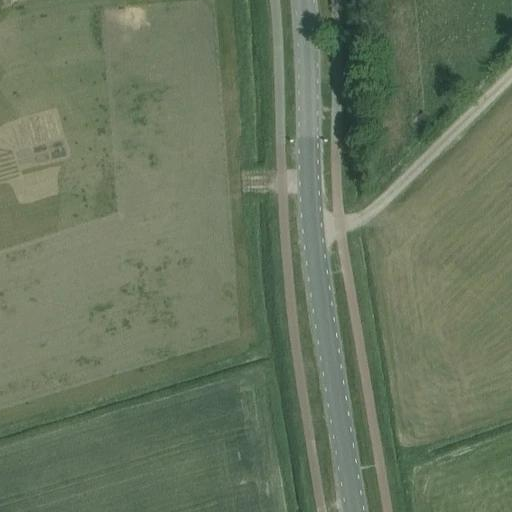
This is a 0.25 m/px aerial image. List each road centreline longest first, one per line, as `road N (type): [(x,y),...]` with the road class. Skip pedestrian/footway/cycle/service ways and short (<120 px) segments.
road 1 (tertiary): [(351,511),(310,235),(303,0)]
road 2 (track): [(310,235),(372,215),(511,76)]
